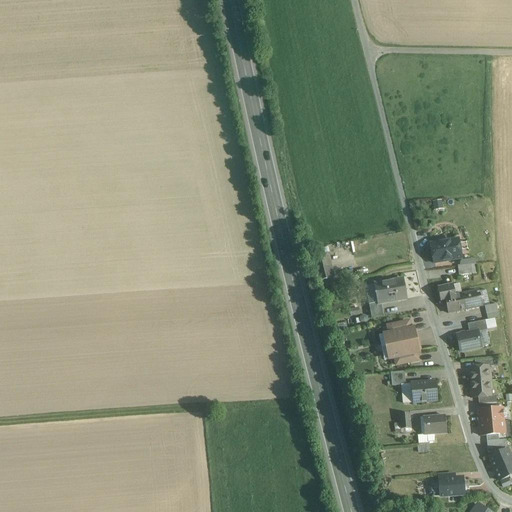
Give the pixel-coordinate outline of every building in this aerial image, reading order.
[(461,259),(458,239),(430,244),(434,264),(461,259)] [(333,244),(334,254),(347,252),(346,242),(333,244)] [(328,255),(316,258),(319,270),(332,267),(331,266),(328,255)] [(470,265),(458,266),(459,276),(471,275),(470,265)] [(319,270),(322,280),(329,278),(329,279),(334,277),(332,267),(319,270)] [(403,280),(374,285),(374,286),(366,288),(369,305),(378,304),(378,305),(381,304),(406,300),(403,280)] [(453,286),(438,289),(441,302),(445,301),(445,299),(455,297),(453,286)] [(476,292),(461,295),(464,311),(482,307),(480,297),(477,297),(476,292)] [(455,297),(445,299),(445,301),(448,314),(464,311),(461,295),(455,297)] [(369,305),(369,306),(371,319),(383,317),(381,304),(378,305),(378,304),(369,305)] [(496,304),(484,307),(486,315),(498,312),(496,304)] [(485,321),(467,325),(469,334),(477,332),(477,333),(487,331),(485,321)] [(409,323),(383,329),(384,336),(378,338),(381,350),(416,342),(414,332),(411,333),(409,323)] [(469,334),(457,337),(460,353),(481,348),(477,333),(477,332),(469,334)] [(416,342),(381,350),(384,362),(390,361),(391,368),(417,362),(415,353),(418,352),(416,342)] [(492,360),(474,362),(475,369),(488,368),(493,368),(492,360)] [(475,369),(468,369),(468,375),(470,376),(471,383),(491,381),(490,373),(488,372),(488,368),(475,369)] [(404,373),(390,375),(392,388),(405,387),(404,373)] [(491,381),(471,383),(472,390),(470,392),(470,399),(478,399),(490,397),(490,391),(492,389),(491,381)] [(435,383),(410,385),(412,404),(437,402),(435,383)] [(490,397),(478,399),(478,406),(496,404),(496,396),(490,397)] [(502,409),(478,412),(479,424),(503,422),(502,409)] [(409,416),(399,417),(401,431),(411,430),(409,416)] [(444,418),(422,420),(424,437),(424,438),(427,437),(427,445),(428,444),(435,444),(434,437),(446,436),(444,418)] [(503,422),(479,424),(481,437),(486,437),(498,436),(505,435),(503,422)] [(424,437),(417,438),(418,449),(417,449),(418,455),(428,454),(428,444),(427,445),(427,437),(424,438),(424,437)] [(511,462),(507,451),(489,459),(494,471),(511,462)] [(511,462),(494,471),(499,483),(511,476),(511,462)] [(439,483),(438,483),(436,483),(430,484),(431,487),(429,487),(429,496),(431,496),(431,499),(434,498),(439,498),(439,499),(463,497),(463,489),(462,481),(455,481),(439,483)]
